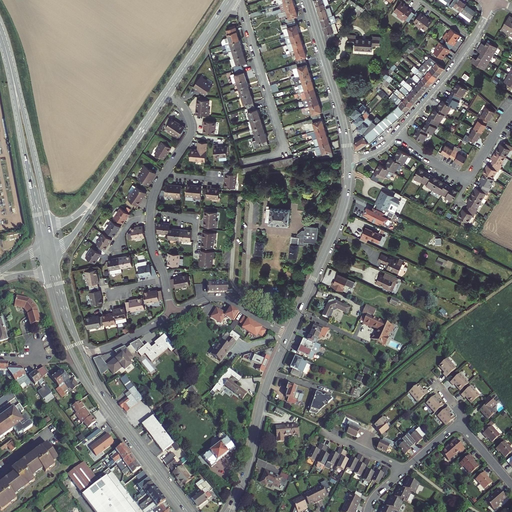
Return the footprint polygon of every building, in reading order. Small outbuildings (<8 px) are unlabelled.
[(293,0),(285,3),(279,5),(281,9),(272,11),(273,15),(278,13),(287,11),(296,8),(293,0)] [(314,0),(317,12),(326,9),(326,7),(329,4),(327,0),(314,0)] [(452,4),(461,10),(466,2),(463,0),(450,0),(449,2),(448,4),(451,6),(452,4)] [(404,3),(401,1),(394,10),(397,13),(396,15),(402,19),(403,17),(405,19),(412,10),(406,6),(403,5),(404,3)] [(476,9),(466,2),(461,10),(459,12),(469,19),(476,9)] [(365,10),(358,5),(356,7),(353,13),(355,14),(359,9),(363,12),(365,10)] [(298,16),(296,8),(287,11),(278,13),(280,18),(288,15),(289,19),(285,20),(287,24),(295,21),(294,17),(298,16)] [(333,16),(330,8),(326,9),(317,12),(320,20),(333,16)] [(425,16),(420,12),(413,21),(415,22),(414,23),(413,24),(419,28),(420,26),(424,29),(431,19),(428,17),(427,18),(425,16)] [(335,19),(334,15),(333,16),(320,20),(322,27),(335,23),(337,23),(335,19)] [(511,27),(511,21),(511,20),(511,17),(509,15),(501,29),(508,34),(511,27)] [(299,33),(295,21),(287,24),(282,25),(284,34),(281,35),(282,38),(290,35),(299,33)] [(338,33),(335,23),(322,27),(328,47),(335,37),(334,34),(338,33)] [(222,43),(219,45),(219,47),(223,45),(228,44),(238,41),(234,27),(224,30),(226,34),(225,34),(220,36),(222,43)] [(455,41),(460,35),(451,29),(448,33),(447,32),(443,38),(454,46),(456,41),(455,41)] [(302,40),(299,33),(290,35),(282,38),(282,40),(286,39),(288,45),(293,43),(302,40)] [(354,50),(371,51),(371,47),(371,45),(375,45),(379,46),(379,37),(372,36),(372,39),(355,38),(355,35),(348,34),(347,43),(354,44),(354,50)] [(304,48),(302,40),(293,43),(288,45),(290,51),(286,52),(287,54),(290,52),(295,51),(304,48)] [(222,54),(225,53),(230,51),(240,48),(238,41),(228,44),(223,45),(225,51),(221,52),(222,54)] [(498,48),(487,41),(485,45),(482,43),(479,47),(493,55),(498,48)] [(447,54),(450,50),(440,42),(435,48),(437,49),(434,53),(442,59),(446,53),(447,54)] [(493,55),(479,47),(477,51),(480,53),(478,56),(489,62),(493,55)] [(230,51),(233,59),(243,56),(240,48),(230,51)] [(307,57),(304,48),(295,51),(298,59),(296,60),(297,64),(306,61),(305,57),(307,57)] [(232,67),(234,71),(241,69),(240,65),(245,63),(243,56),(233,59),(228,61),(230,68),(232,67)] [(489,62),(478,56),(476,59),(473,57),(470,61),(484,70),(489,62)] [(445,68),(431,58),(427,62),(441,73),(445,68)] [(291,77),(292,78),(301,76),(310,73),(306,61),(297,64),(292,65),(295,76),(291,77)] [(441,73),(427,62),(424,66),(424,67),(429,70),(437,78),(441,73)] [(437,78),(429,70),(424,67),(422,69),(420,68),(419,69),(425,75),(433,82),(437,78)] [(433,82),(425,75),(419,69),(417,68),(414,73),(415,74),(421,79),(430,86),(433,82)] [(233,84),(236,83),(245,80),(243,72),(242,72),(241,69),(234,71),(235,75),(233,75),(230,76),(233,84)] [(312,81),(310,73),(301,76),(295,78),(297,85),(298,85),(303,83),(312,81)] [(430,86),(421,79),(415,74),(411,78),(417,83),(426,91),(430,86)] [(208,78),(204,76),(202,75),(195,86),(201,89),(201,88),(204,90),(203,92),(207,94),(214,83),(207,79),(208,78)] [(388,81),(386,79),(383,77),(379,81),(384,85),(388,81)] [(426,91),(417,83),(411,78),(410,77),(408,78),(411,81),(409,83),(414,88),(422,95),(426,91)] [(236,83),(238,91),(248,87),(245,80),(236,83)] [(414,88),(409,83),(408,83),(404,80),(400,84),(403,86),(410,92),(418,99),(422,95),(414,88)] [(314,88),(312,81),(303,83),(298,85),(300,89),(296,91),(297,94),(301,92),(305,91),(314,88)] [(270,85),(273,93),(279,91),(276,83),(270,85)] [(455,83),(449,93),(459,98),(461,95),(461,96),(465,89),(455,83)] [(418,99),(410,92),(403,86),(399,91),(401,92),(406,96),(414,104),(418,99)] [(238,91),(241,97),(250,94),(248,87),(238,91)] [(317,96),(314,88),(305,91),(301,92),(302,96),(303,100),(308,99),(317,96)] [(414,104),(406,96),(401,92),(399,94),(395,91),(393,93),(411,108),(414,104)] [(411,108),(393,93),(390,97),(399,105),(406,112),(407,112),(411,108)] [(443,102),(450,106),(454,108),(457,102),(457,101),(458,99),(459,98),(449,93),(443,102)] [(253,102),(250,94),(241,97),(243,105),(246,105),(247,108),(253,106),(252,103),(253,102)] [(319,103),(317,96),(308,99),(303,100),(304,105),(305,108),(310,106),(319,103)] [(196,108),(196,112),(209,113),(209,107),(208,107),(208,99),(196,98),(196,104),(197,104),(197,108),(196,108)] [(450,106),(443,102),(440,100),(437,105),(447,111),(450,106)] [(367,107),(361,102),(350,114),(351,115),(351,116),(353,118),(354,118),(356,119),(364,109),(366,107),(367,107)] [(322,112),(319,103),(310,106),(305,108),(302,109),(303,112),(311,109),(313,114),(311,115),(312,119),(321,116),(320,112),(322,112)] [(399,105),(381,121),(369,132),(368,133),(369,135),(365,138),(368,143),(369,144),(406,112),(399,105)] [(437,105),(434,109),(443,115),(444,116),(447,111),(437,105)] [(247,112),(250,121),(260,117),(257,109),(254,110),(253,106),(247,108),(248,112),(247,112)] [(493,111),(484,106),(478,117),(485,121),(487,118),(488,119),(493,111)] [(372,112),(369,109),(367,111),(364,109),(356,119),(355,120),(354,121),(354,122),(354,124),(356,125),(357,125),(358,125),(359,126),(367,116),(372,112)] [(433,109),(427,118),(436,124),(438,121),(439,121),(443,115),(434,109),(433,109)] [(325,127),(321,116),(312,119),(307,120),(308,123),(310,129),(306,130),(307,133),(316,130),(325,127)] [(373,121),(367,116),(359,126),(358,127),(357,128),(357,129),(357,131),(359,132),(361,132),(365,135),(381,121),(377,117),(373,121)] [(186,126),(174,117),(167,127),(174,132),(173,134),(178,138),(186,126)] [(253,128),(262,125),(260,117),(250,121),(247,122),(250,129),(253,128)] [(472,126),(481,132),(485,125),(483,124),(485,121),(478,117),(472,126)] [(428,132),(432,134),(436,127),(435,127),(436,124),(427,118),(421,128),(428,132)] [(216,120),(204,119),(203,123),(205,123),(204,131),(215,132),(216,120)] [(307,120),(294,125),(295,129),(303,126),(302,124),(308,123),(307,120)] [(253,128),(255,136),(264,132),(262,125),(253,128)] [(327,135),(325,127),(316,130),(307,133),(308,136),(312,135),(313,139),(318,138),(327,135)] [(412,137),(423,143),(427,136),(426,136),(428,132),(421,128),(418,127),(412,137)] [(480,132),(472,127),(466,137),(473,141),(475,138),(476,139),(480,132)] [(267,140),(264,132),(255,136),(258,143),(260,143),(261,147),(268,145),(266,140),(267,140)] [(329,143),(327,135),(318,138),(320,145),(329,143)] [(365,138),(364,136),(354,142),(355,149),(357,150),(368,143),(365,138)] [(173,147),(163,139),(159,144),(161,145),(156,152),(164,158),(169,151),(170,152),(173,147)] [(191,160),(203,161),(206,161),(208,143),(203,142),(200,142),(199,147),(199,150),(192,149),(191,160)] [(505,156),(510,147),(500,142),(495,151),(505,156)] [(312,150),(316,149),(318,156),(320,155),(321,158),(333,156),(329,143),(320,145),(316,147),(312,148),(312,150)] [(219,144),(215,144),(216,158),(220,158),(220,156),(228,156),(228,154),(227,146),(220,146),(219,144)] [(450,158),(454,150),(456,147),(453,145),(451,148),(444,144),(438,153),(445,157),(446,156),(450,158)] [(409,155),(399,149),(393,159),(400,163),(403,165),(403,164),(405,162),(409,155)] [(459,165),(465,157),(454,150),(450,158),(452,160),(452,161),(459,165)] [(505,156),(495,151),(492,157),(493,158),(491,163),(500,168),(502,164),(501,163),(505,156)] [(400,163),(393,159),(390,157),(384,167),(393,172),(394,173),(394,172),(396,170),(400,163)] [(156,172),(144,163),(143,165),(144,166),(141,170),(143,171),(138,177),(149,184),(151,180),(150,180),(156,172)] [(497,169),(498,170),(500,168),(491,163),(490,165),(488,164),(483,172),(484,173),(492,178),(497,169)] [(393,172),(384,167),(380,164),(371,179),(377,182),(380,178),(384,180),(386,177),(389,179),(393,172)] [(423,182),(428,173),(418,168),(412,178),(418,181),(419,180),(423,182)] [(500,171),(498,170),(497,169),(492,178),(493,179),(495,180),(500,171)] [(227,178),(226,179),(226,185),(236,186),(237,178),(238,179),(238,176),(238,173),(227,172),(226,178),(227,178)] [(428,173),(423,182),(425,184),(425,185),(432,190),(438,179),(428,173)] [(492,178),(484,173),(479,181),(481,182),(480,185),(488,190),(490,187),(489,186),(493,179),(492,178)] [(436,197),(438,193),(439,192),(443,194),(448,185),(438,179),(432,190),(430,193),(436,197)] [(182,186),(167,183),(165,195),(174,196),(174,197),(181,198),(182,186)] [(126,197),(137,205),(146,192),(137,185),(136,186),(133,184),(129,190),(130,191),(126,197)] [(185,195),(193,196),(193,198),(200,198),(201,186),(198,186),(186,184),(185,195)] [(207,199),(211,200),(211,198),(219,199),(220,189),(212,188),(212,186),(208,185),(207,190),(207,199)] [(451,201),(457,190),(448,185),(443,194),(445,196),(445,197),(451,201)] [(488,190),(480,185),(478,188),(476,187),(471,195),(480,200),(483,202),(485,199),(482,197),(485,192),(487,193),(488,190)] [(403,196),(396,192),(394,196),(382,190),(376,204),(388,210),(392,203),(398,206),(398,205),(403,207),(405,204),(404,202),(401,201),(403,196)] [(480,200),(471,195),(466,203),(469,204),(467,207),(475,212),(476,209),(475,208),(480,200)] [(372,211),(367,208),(364,214),(369,216),(368,219),(379,224),(380,222),(385,224),(389,216),(393,218),(395,213),(388,210),(376,204),(372,211)] [(129,212),(120,206),(113,216),(122,222),(129,212)] [(475,212),(467,207),(464,211),(462,210),(458,217),(467,222),(471,214),(473,215),(475,212)] [(267,208),(265,222),(270,222),(270,223),(277,223),(277,225),(281,226),(282,224),(289,224),(291,210),(271,208),(267,208)] [(216,211),(205,210),(205,215),(206,215),(206,218),(204,218),(203,225),(217,226),(217,220),(215,220),(216,211)] [(112,234),(119,224),(110,218),(104,228),(112,234)] [(170,227),(170,223),(159,221),(157,232),(169,234),(170,227)] [(142,225),(131,228),(134,239),(145,236),(142,225)] [(303,230),(300,232),(299,245),(308,246),(308,242),(317,243),(319,228),(305,226),(305,230),(303,230)] [(170,227),(169,234),(168,238),(179,240),(181,229),(170,227)] [(379,243),(383,235),(379,233),(365,227),(360,240),(366,243),(368,238),(379,243)] [(179,240),(185,241),(191,241),(192,230),(183,229),(181,229),(179,240)] [(110,237),(101,231),(94,240),(104,247),(110,237)] [(213,248),(213,244),(214,240),(216,240),(217,234),(203,232),(203,239),(204,239),(204,242),(202,242),(202,247),(204,247),(213,248)] [(289,258),(297,258),(299,245),(300,232),(297,234),(297,237),(292,236),(289,258)] [(465,240),(455,236),(453,241),(463,245),(465,240)] [(256,241),(255,254),(263,255),(264,242),(256,241)] [(101,252),(92,246),(85,255),(94,262),(101,252)] [(215,252),(203,251),(202,260),(200,260),(200,265),(211,267),(212,258),(214,259),(215,252)] [(178,254),(169,253),(167,264),(178,266),(179,254),(178,254)] [(119,256),(121,268),(132,265),(130,254),(119,256)] [(119,256),(108,258),(110,273),(118,272),(117,268),(121,268),(119,256)] [(403,261),(399,259),(398,261),(393,259),(393,261),(381,256),(378,262),(384,265),(384,263),(389,265),(386,270),(394,273),(394,271),(399,273),(402,266),(403,261)] [(138,266),(140,277),(152,275),(150,264),(147,264),(146,262),(147,262),(147,260),(146,260),(145,260),(145,261),(138,262),(138,266)] [(98,281),(98,278),(96,268),(85,270),(88,283),(89,283),(89,287),(98,285),(97,282),(98,281)] [(397,278),(383,272),(382,275),(379,274),(375,283),(379,285),(380,285),(383,286),(382,288),(390,291),(390,290),(392,291),(398,278),(397,278)] [(174,277),(170,278),(171,287),(176,286),(176,288),(188,285),(187,274),(174,276),(174,277)] [(333,282),(331,286),(343,291),(346,285),(350,287),(353,281),(338,274),(334,282),(333,282)] [(207,284),(207,292),(228,292),(227,284),(207,284)] [(98,285),(89,287),(90,290),(88,290),(91,304),(100,303),(102,302),(100,289),(99,289),(98,285)] [(143,290),(145,302),(160,300),(160,298),(162,298),(160,289),(157,289),(157,288),(143,290)] [(30,297),(15,293),(12,305),(23,307),(27,312),(30,324),(42,320),(38,305),(30,297)] [(125,301),(126,310),(130,309),(130,311),(143,309),(141,297),(128,299),(128,300),(125,301)] [(400,302),(391,298),(389,303),(396,306),(398,303),(399,303),(400,302)] [(329,319),(333,311),(336,310),(336,309),(347,314),(349,309),(332,301),(329,302),(322,316),(329,319)] [(124,305),(116,307),(112,307),(113,311),(115,323),(126,321),(124,305)] [(362,314),(367,316),(364,322),(378,328),(376,332),(375,332),(372,337),(387,344),(390,336),(389,336),(391,331),(392,331),(395,325),(374,316),(377,310),(366,305),(362,314)] [(233,322),(238,313),(230,308),(226,314),(219,309),(218,310),(216,309),(210,317),(220,324),(224,318),(226,319),(226,318),(233,322)] [(104,325),(115,323),(113,311),(102,313),(102,314),(104,323),(104,325)] [(99,324),(104,323),(102,314),(98,315),(98,314),(84,316),(86,328),(100,325),(99,324)] [(241,329),(248,333),(254,324),(243,317),(239,323),(243,326),(241,329)] [(254,324),(248,333),(256,338),(258,335),(261,337),(265,331),(254,324)] [(325,337),(329,329),(319,324),(318,327),(314,325),(313,326),(312,326),(311,328),(312,329),(311,330),(312,331),(309,336),(308,336),(307,339),(308,340),(315,343),(318,338),(320,339),(321,336),(322,336),(325,337)] [(229,337),(235,342),(239,337),(233,332),(230,336),(229,337)] [(211,354),(221,362),(235,342),(229,337),(230,336),(227,333),(225,335),(222,339),(218,344),(218,343),(213,346),(214,350),(211,354)] [(144,346),(138,340),(129,345),(130,345),(135,352),(136,353),(137,353),(141,357),(144,354),(151,362),(168,348),(170,352),(175,348),(164,335),(154,343),(155,344),(153,346),(154,347),(152,348),(152,347),(151,348),(148,344),(144,346)] [(304,341),(303,343),(302,342),(300,347),(315,353),(317,354),(319,348),(314,345),(315,343),(308,340),(307,342),(304,341)] [(130,345),(126,349),(131,355),(135,352),(130,345)] [(116,358),(113,360),(119,369),(122,366),(125,369),(131,364),(129,362),(133,358),(131,355),(126,349),(124,346),(114,351),(118,356),(119,357),(117,359),(116,358)] [(298,351),(300,352),(299,354),(311,359),(312,359),(315,353),(300,347),(298,351)] [(247,355),(245,360),(258,365),(256,370),(263,373),(269,358),(263,355),(261,359),(251,354),(247,355)] [(118,370),(119,369),(113,360),(107,365),(99,356),(92,359),(101,376),(109,370),(110,369),(112,372),(116,368),(118,370)] [(295,357),(290,368),(293,369),(290,374),(302,378),(304,373),(306,374),(308,369),(305,368),(306,364),(304,363),(305,362),(295,357)] [(451,365),(446,359),(438,365),(444,372),(442,374),(445,378),(455,368),(452,365),(451,365)] [(20,366),(7,366),(7,370),(14,380),(16,383),(23,379),(27,385),(31,382),(21,368),(20,366)] [(41,378),(48,373),(44,367),(36,372),(41,378)] [(228,369),(212,390),(215,393),(218,390),(220,392),(224,386),(225,385),(227,387),(226,388),(242,400),(247,394),(229,380),(231,377),(233,378),(236,375),(228,369)] [(62,370),(57,374),(68,389),(71,387),(73,390),(78,386),(74,379),(71,382),(62,370)] [(36,372),(29,377),(35,385),(38,383),(43,389),(38,392),(43,399),(52,393),(41,378),(36,372)] [(68,389),(57,374),(52,377),(59,387),(56,389),(62,398),(66,395),(64,393),(68,389)] [(460,391),(468,384),(462,377),(463,377),(460,374),(450,383),(453,386),(455,384),(460,391)] [(126,412),(143,399),(125,376),(120,380),(129,391),(131,394),(127,398),(119,404),(122,408),(123,407),(126,412)] [(422,390),(416,384),(408,392),(414,397),(413,398),(416,401),(427,392),(424,389),(422,390)] [(295,393),(297,388),(288,385),(286,390),(288,391),(286,397),(288,398),(287,402),(295,405),(296,401),(301,402),(303,397),(303,396),(295,393)] [(475,390),(472,386),(462,395),(464,399),(466,397),(472,404),(480,397),(474,391),(475,390)] [(191,387),(186,390),(195,402),(200,399),(196,393),(191,387)] [(353,389),(350,396),(358,399),(360,391),(353,389)] [(7,393),(0,397),(0,407),(15,397),(11,391),(7,393)] [(321,396),(322,395),(316,393),(314,397),(312,396),(307,409),(310,409),(309,412),(316,414),(317,412),(318,412),(325,406),(324,406),(327,403),(327,404),(332,400),(331,398),(324,395),(324,397),(321,396)] [(438,397),(436,394),(425,404),(434,413),(442,406),(436,399),(438,397)] [(488,396),(483,400),(485,402),(478,409),(487,419),(494,412),(490,407),(495,403),(488,396)] [(79,402),(72,407),(77,413),(84,408),(79,402)] [(20,403),(0,417),(0,438),(2,437),(14,429),(19,435),(22,432),(23,432),(32,426),(25,416),(21,419),(18,414),(24,410),(20,403)] [(75,415),(79,419),(88,412),(84,408),(77,413),(75,415)] [(437,417),(445,426),(453,419),(448,413),(450,411),(447,408),(437,417)] [(88,412),(79,419),(82,423),(83,422),(91,416),(88,412)] [(83,422),(88,428),(96,422),(91,416),(83,422)] [(173,444),(152,416),(142,424),(163,452),(172,444),(173,444)] [(381,436),(391,427),(383,418),(374,426),(377,429),(376,430),(381,436)] [(348,421),(342,432),(352,437),(354,438),(358,431),(357,430),(358,426),(348,421)] [(489,422),(480,430),(482,433),(481,434),(486,439),(487,438),(490,442),(497,435),(490,426),(492,425),(489,422)] [(297,425),(275,427),(276,442),(283,442),(283,437),(298,435),(297,425)] [(99,429),(87,438),(89,441),(101,432),(99,429)] [(235,449),(223,433),(219,436),(220,437),(223,441),(203,456),(204,458),(204,459),(205,461),(206,460),(211,468),(216,464),(215,463),(230,452),(230,453),(235,449)] [(421,440),(416,434),(415,433),(409,438),(408,436),(405,439),(412,448),(415,445),(416,446),(422,441),(421,440)] [(108,434),(90,447),(96,456),(114,442),(108,434)] [(456,452),(457,451),(462,447),(453,437),(445,444),(446,445),(439,452),(445,460),(455,451),(456,452)] [(390,445),(392,442),(383,438),(381,441),(380,440),(376,448),(386,452),(389,444),(390,445)] [(409,450),(412,448),(405,439),(402,442),(403,444),(398,449),(405,456),(410,451),(409,450)] [(497,451),(503,457),(511,451),(502,441),(493,448),(496,452),(497,451)] [(12,442),(8,446),(12,452),(17,448),(12,442)] [(37,449),(36,450),(50,468),(51,467),(55,465),(52,461),(51,460),(57,456),(46,442),(37,449)] [(127,449),(123,444),(111,453),(113,455),(110,457),(113,460),(127,449)] [(319,455),(323,446),(320,444),(317,450),(312,448),(307,458),(314,461),(317,455),(319,455)] [(323,446),(319,455),(320,456),(317,463),(318,463),(317,466),(317,468),(323,471),(325,467),(324,466),(329,456),(324,454),(327,448),(323,446)] [(118,465),(131,455),(127,449),(113,460),(107,465),(108,466),(110,464),(111,466),(116,463),(118,465)] [(337,459),(338,460),(343,451),(339,449),(336,455),(332,453),(325,467),(329,470),(331,465),(333,466),(337,459)] [(0,510),(1,510),(10,503),(12,502),(16,499),(11,493),(10,492),(22,483),(23,484),(25,487),(29,485),(31,483),(34,480),(32,477),(31,476),(42,467),(43,469),(45,472),(49,469),(50,468),(36,450),(35,451),(16,464),(14,466),(11,469),(13,472),(0,482),(0,510)] [(336,468),(343,471),(348,460),(344,458),(347,452),(343,451),(338,460),(340,461),(336,468)] [(178,465),(173,459),(175,457),(172,453),(162,461),(168,469),(169,468),(172,472),(182,465),(189,460),(186,456),(180,460),(182,462),(178,465)] [(136,461),(131,455),(118,465),(117,465),(122,472),(136,461)] [(351,458),(346,469),(353,472),(356,466),(357,466),(358,465),(362,457),(358,455),(356,460),(351,458)] [(471,459),(467,455),(456,464),(459,468),(461,467),(467,475),(476,467),(470,460),(471,459)] [(357,466),(353,475),(360,478),(363,471),(365,471),(370,460),(366,459),(362,466),(358,465),(357,466)] [(136,461),(122,472),(124,475),(130,471),(132,474),(141,468),(136,461)] [(84,462),(67,474),(83,494),(82,495),(95,511),(142,511),(138,506),(135,502),(134,500),(109,468),(96,478),(84,462)] [(190,479),(184,470),(185,469),(182,465),(172,472),(172,473),(178,480),(176,482),(181,488),(191,480),(190,479)] [(376,470),(377,468),(373,465),(370,472),(367,470),(362,480),(368,483),(371,477),(373,477),(376,470)] [(39,471),(43,469),(42,467),(31,476),(32,477),(36,474),(36,475),(40,472),(39,471)] [(383,478),(387,470),(383,467),(380,472),(376,470),(373,477),(371,482),(378,486),(382,477),(383,478)] [(143,471),(136,476),(142,483),(138,486),(141,490),(139,492),(141,494),(137,497),(137,498),(139,500),(147,494),(155,487),(143,471)] [(279,484),(284,486),(288,476),(281,473),(279,478),(265,472),(260,483),(266,485),(267,483),(278,488),(279,484)] [(482,489),(489,483),(483,476),(485,475),(482,472),(474,480),(482,489)] [(200,474),(198,476),(202,481),(203,483),(200,485),(203,490),(200,492),(191,499),(194,503),(204,496),(208,493),(212,489),(200,474)] [(414,493),(419,484),(409,479),(407,483),(405,482),(402,487),(414,493)] [(322,487),(313,491),(318,502),(322,500),(321,498),(326,495),(326,494),(328,493),(326,490),(329,488),(326,481),(320,484),(322,487)] [(19,487),(23,484),(22,483),(10,492),(11,493),(14,490),(15,491),(20,487),(19,487)] [(496,489),(501,494),(506,490),(501,485),(496,489)] [(155,487),(147,494),(150,498),(138,506),(142,511),(150,511),(163,503),(165,501),(155,487)] [(411,493),(401,487),(399,491),(397,490),(394,496),(406,503),(411,493)] [(501,494),(496,489),(491,493),(492,494),(483,501),(491,510),(496,506),(495,505),(503,497),(501,494)] [(318,502),(313,491),(304,496),(308,504),(314,501),(315,504),(318,502)] [(211,497),(208,493),(204,496),(194,503),(198,507),(211,497)] [(359,499),(350,494),(345,504),(356,509),(358,506),(356,505),(359,499)] [(399,511),(403,503),(393,497),(391,501),(389,500),(386,505),(399,511)] [(304,510),(307,508),(302,498),(293,502),(295,507),(292,511),(297,511),(303,509),(304,510)] [(170,511),(163,503),(150,511),(170,511)]
